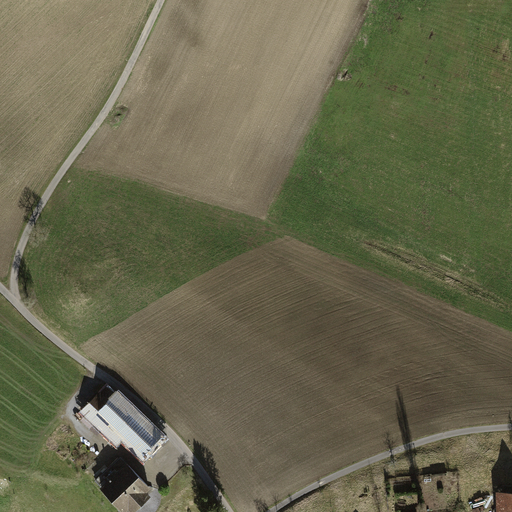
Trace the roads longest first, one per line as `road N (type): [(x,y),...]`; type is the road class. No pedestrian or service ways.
road 1 (track): [(15,303),(16,262),(30,227),(162,0)]
road 2 (track): [(229,511),(158,422),(15,303)]
road 3 (track): [(511,426),(385,449),(270,511)]
